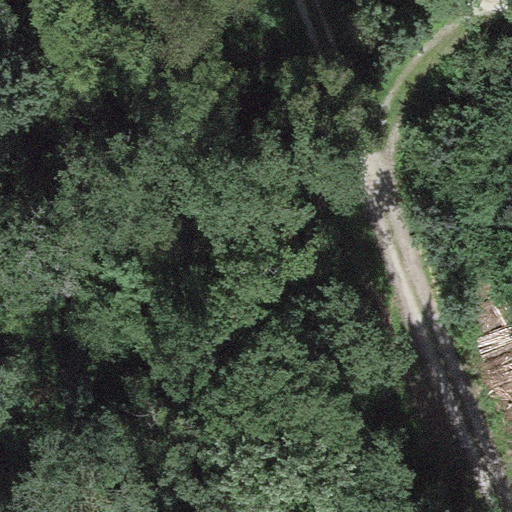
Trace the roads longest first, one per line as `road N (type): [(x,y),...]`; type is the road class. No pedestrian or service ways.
road 1 (track): [(511,498),(312,0)]
road 2 (track): [(497,3),(425,53),(372,149)]
